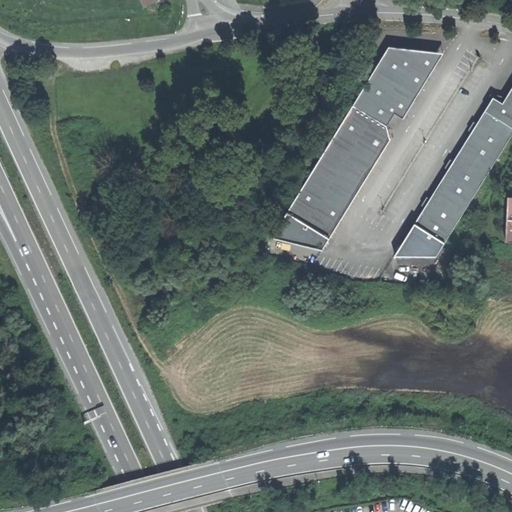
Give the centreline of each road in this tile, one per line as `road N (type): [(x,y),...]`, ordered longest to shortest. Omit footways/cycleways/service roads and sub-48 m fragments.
road 1 (trunk): [(187,511),(0,107)]
road 2 (secondary): [(91,511),(287,461),(379,447),(435,449),(511,475)]
road 3 (trunk): [(25,239),(150,511)]
road 4 (trunk): [(211,34),(101,52),(33,49),(0,37)]
road 5 (tertiary): [(511,23),(359,11)]
road 6 (tertiary): [(359,11),(211,34)]
